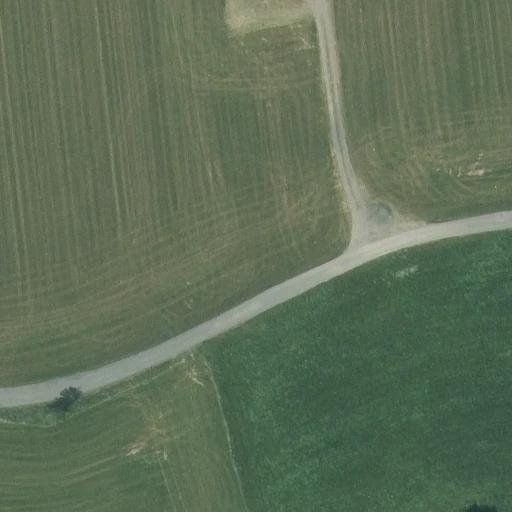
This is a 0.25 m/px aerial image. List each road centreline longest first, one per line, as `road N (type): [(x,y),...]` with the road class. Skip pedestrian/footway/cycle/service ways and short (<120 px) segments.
road 1 (track): [(0,397),(118,373),(379,250),(511,224)]
road 2 (track): [(379,250),(319,0)]
